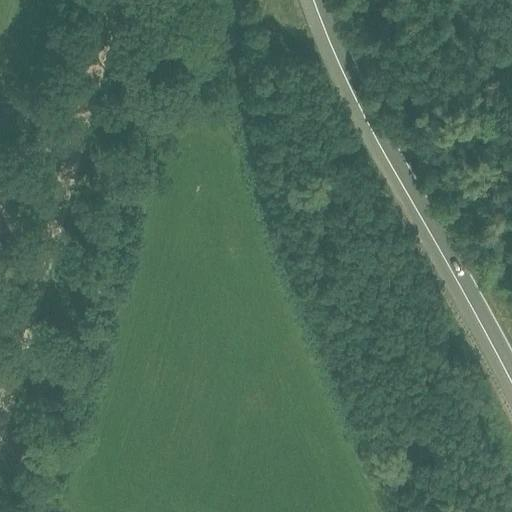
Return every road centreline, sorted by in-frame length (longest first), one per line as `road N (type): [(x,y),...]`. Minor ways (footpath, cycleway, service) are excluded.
road 1 (track): [(0,430),(116,0)]
road 2 (motorway): [(321,0),(361,93),(511,355)]
